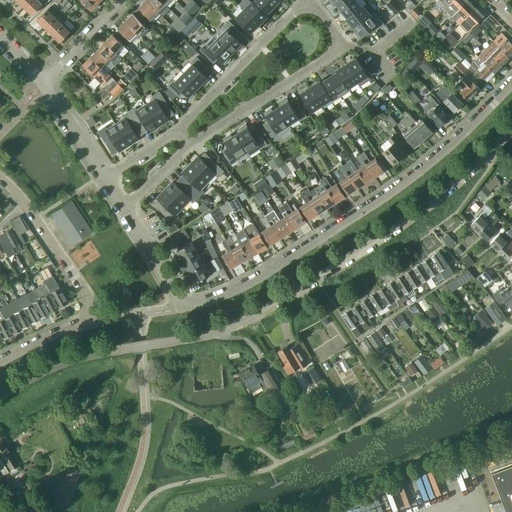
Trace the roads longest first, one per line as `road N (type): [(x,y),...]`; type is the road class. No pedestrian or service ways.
road 1 (residential): [(0,397),(80,357),(213,333),(258,313),(416,214),(511,128)]
road 2 (residential): [(188,145),(330,54),(336,39),(328,22),(308,9),(289,16),(177,131)]
road 3 (residential): [(181,298),(213,297),(260,274),(390,193),(511,80)]
road 4 (residential): [(0,360),(87,312),(35,220),(0,180)]
